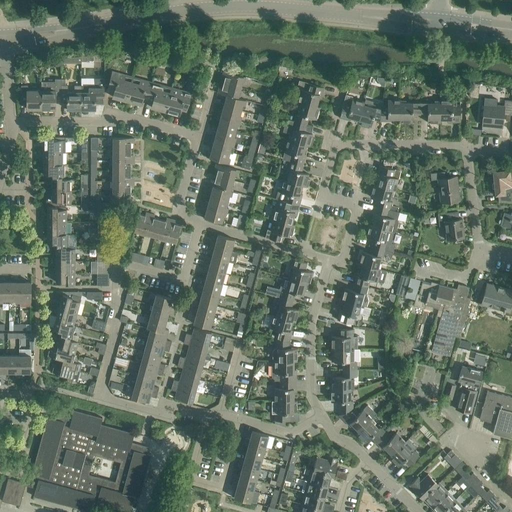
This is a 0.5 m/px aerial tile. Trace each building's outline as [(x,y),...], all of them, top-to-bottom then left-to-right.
[(82,62),(82,56),(62,58),(62,63),(80,64),(80,67),(82,67),(82,62)] [(244,82),(245,77),(224,71),(222,76),(225,77),(224,83),(241,87),(248,90),(249,90),(251,84),(244,82)] [(127,101),(133,78),(112,72),(110,80),(108,90),(114,91),(113,97),(127,101)] [(148,100),(152,83),(133,78),(127,101),(141,104),(142,99),(148,100)] [(55,96),(58,96),(58,79),(55,79),(55,82),(48,82),(48,91),(41,91),(41,109),(55,109),(55,96)] [(81,109),(81,86),(74,85),(74,92),(67,92),(67,86),(65,86),(65,79),(61,79),(58,79),(58,96),(61,96),(61,103),(67,103),(67,109),(81,109)] [(88,86),(81,86),(81,109),(95,109),(95,103),(104,104),(105,79),(95,79),(95,92),(88,92),(88,86)] [(324,87),(308,83),(299,80),(297,88),(293,100),(301,102),(320,107),(317,106),(320,95),(322,95),(324,87)] [(165,111),(172,88),(152,83),(148,100),(153,102),(151,107),(165,111)] [(241,87),(224,83),(222,89),(219,88),(218,93),(224,94),(240,98),(246,100),(248,90),(241,87)] [(41,109),(41,91),(28,91),(28,85),(21,85),(21,103),(27,103),(27,109),(41,109)] [(191,93),(172,88),(165,111),(179,115),(181,109),(186,111),(191,93)] [(268,102),(270,96),(265,94),(260,93),(257,103),(267,106),(268,102)] [(244,105),(246,100),(240,98),(224,94),(223,99),(225,99),(224,105),(241,110),(243,104),(244,105)] [(359,123),(365,100),(346,94),(344,101),(340,117),(347,120),(348,117),(359,120),(358,123),(359,123)] [(380,121),(382,107),(381,107),(376,106),(375,108),(364,105),(365,100),(359,123),(371,126),(373,119),(380,121)] [(400,122),(400,100),(388,100),(388,107),(382,107),(380,121),(388,121),(388,119),(400,119),(400,122)] [(413,115),(420,114),(420,101),(412,100),(412,103),(401,103),(401,100),(400,100),(400,122),(413,122),(413,115)] [(440,122),(440,100),(440,103),(428,103),(428,101),(420,101),(420,114),(427,114),(427,122),(440,122)] [(460,122),(460,100),(440,100),(440,122),(449,122),(449,119),(452,119),(452,122),(460,122)] [(504,114),(511,114),(511,101),(505,101),(504,106),(484,104),(482,125),(503,127),(504,114)] [(316,119),(320,107),(301,102),(298,113),(296,113),(294,121),(307,124),(309,117),(316,119)] [(241,110),(224,105),(222,111),(219,111),(218,115),(240,121),(241,117),(240,116),(241,110)] [(239,126),(240,121),(218,115),(217,120),(220,120),(218,126),(235,131),(237,126),(239,126)] [(307,124),(294,121),(286,119),(283,132),(292,134),(291,140),(288,139),(288,140),(306,145),(306,144),(309,145),(312,134),(305,132),(307,124)] [(235,131),(218,126),(217,132),(214,131),(213,136),(234,142),(236,138),(234,137),(235,131)] [(233,147),(234,142),(213,136),(211,140),(214,141),(213,147),(230,152),(231,146),(233,147)] [(62,153),(62,141),(65,141),(65,137),(44,137),(44,150),(53,150),(53,153),(62,153)] [(88,138),(76,138),(76,143),(81,143),(81,153),(88,153),(88,138)] [(134,138),(120,138),(111,138),(111,143),(113,143),(112,149),(131,149),(131,143),(134,143),(134,138)] [(306,145),(288,140),(285,152),(283,159),(290,161),(303,165),(305,157),(303,157),(304,153),(309,155),(311,147),(306,145)] [(230,152),(213,147),(211,153),(208,152),(207,157),(228,163),(230,158),(228,158),(230,152)] [(131,155),(131,149),(112,149),(112,154),(111,154),(111,160),(134,160),(134,155),(131,155)] [(62,164),(62,153),(53,153),(53,150),(44,150),(44,162),(53,162),(53,165),(65,165),(65,164),(62,164)] [(134,164),(134,160),(111,160),(111,164),(112,164),(112,170),(131,171),(131,164),(134,164)] [(301,172),(303,165),(290,161),(288,169),(290,169),(287,180),(284,179),(284,180),(305,186),(309,174),(301,172)] [(64,177),(65,165),(53,165),(53,162),(44,162),(44,174),(53,174),(53,177),(63,177),(64,177)] [(238,170),(216,164),(215,169),(218,170),(216,176),(233,180),(234,174),(237,175),(238,170)] [(398,178),(400,171),(396,170),(380,165),(377,173),(380,174),(377,185),(374,184),(374,185),(396,191),(399,179),(398,178)] [(131,177),(131,171),(112,170),(112,176),(110,176),(110,181),(134,181),(134,177),(131,177)] [(496,195),(498,195),(499,201),(511,203),(511,190),(511,184),(511,183),(511,172),(510,172),(510,170),(493,172),(496,195)] [(431,173),(431,180),(438,179),(441,203),(460,200),(457,177),(446,178),(445,172),(431,173)] [(233,180),(216,176),(214,181),(212,181),(211,185),(232,191),(234,186),(231,186),(233,180)] [(62,179),(63,177),(53,177),(53,189),(62,189),(62,192),(71,192),(71,179),(62,179)] [(305,187),(305,186),(284,180),(281,192),(278,191),(276,199),(278,199),(299,205),(301,198),(299,197),(302,186),(305,187)] [(134,186),(134,181),(110,181),(110,186),(112,186),(112,192),(131,192),(131,186),(134,186)] [(231,196),(232,191),(211,185),(209,190),(212,190),(210,196),(227,201),(228,195),(231,196)] [(389,201),(392,190),(395,191),(396,191),(374,185),(370,197),(378,199),(376,206),(389,209),(391,202),(389,201)] [(71,204),(71,192),(62,192),(62,189),(53,189),(52,200),(48,200),(48,205),(61,205),(61,204),(71,204)] [(131,198),(131,192),(112,192),(112,198),(111,198),(111,203),(134,203),(134,198),(131,198)] [(227,201),(210,196),(209,202),(206,202),(205,206),(227,212),(228,207),(225,206),(227,201)] [(297,213),(299,205),(278,199),(276,206),(275,206),(271,218),(295,225),(295,224),(292,224),(295,212),(297,213)] [(225,216),(227,212),(205,206),(204,211),(206,211),(205,218),(222,222),(224,216),(225,216)] [(400,212),(389,209),(376,206),(373,213),(376,214),(373,225),(370,224),(370,225),(391,231),(394,232),(397,230),(399,223),(398,220),(400,212)] [(48,207),(48,219),(57,219),(57,222),(66,222),(66,209),(58,209),(58,207),(48,207)] [(447,240),(464,238),(462,218),(456,219),(455,212),(458,212),(458,211),(438,214),(439,226),(445,225),(447,240)] [(511,211),(511,212),(511,214),(504,213),(500,225),(509,228),(511,220),(511,219),(511,211)] [(144,235),(150,214),(146,213),(145,215),(139,214),(134,231),(140,232),(139,234),(144,235)] [(155,237),(160,219),(154,218),(155,215),(150,214),(144,235),(148,237),(149,235),(155,237)] [(236,226),(243,228),(246,216),(239,215),(236,226)] [(165,241),(171,219),(167,218),(166,221),(160,219),(155,237),(161,238),(160,240),(165,241)] [(291,237),(295,225),(271,218),(271,219),(276,220),(273,231),(268,229),(266,238),(282,242),(284,235),(291,237)] [(66,234),(66,222),(57,222),(57,219),(48,219),(48,231),(57,231),(57,234),(68,234),(68,233),(66,234)] [(176,242),(180,228),(181,225),(175,223),(176,221),(171,219),(165,241),(169,242),(170,241),(176,242)] [(391,243),(394,232),(391,231),(370,225),(367,237),(374,239),(372,246),(393,252),(395,244),(391,243)] [(68,247),(68,234),(57,234),(57,231),(48,231),(48,243),(57,243),(57,246),(66,246),(66,247),(68,247)] [(231,251),(234,239),(218,235),(216,243),(211,242),(210,245),(231,251)] [(228,262),(231,251),(210,245),(210,248),(214,249),(212,257),(228,262)] [(66,249),(66,247),(66,246),(57,246),(56,258),(66,258),(66,261),(75,261),(75,249),(66,249)] [(391,260),(393,252),(372,246),(370,253),(363,251),(359,264),(380,269),(378,268),(380,260),(388,261),(388,259),(391,260)] [(109,261),(109,249),(97,249),(97,261),(109,261)] [(225,273),(228,262),(212,257),(210,265),(205,264),(204,267),(225,273)] [(75,273),(75,261),(66,261),(66,258),(56,258),(56,270),(66,270),(66,273),(75,273)] [(305,270),(307,263),(294,259),(288,278),(306,283),(309,284),(312,272),(305,270)] [(109,273),(109,261),(97,261),(97,273),(109,273)] [(387,271),(380,269),(359,264),(362,265),(359,276),(357,275),(355,283),(368,287),(370,280),(377,282),(377,281),(383,283),(387,271)] [(222,284),(225,273),(204,267),(203,270),(208,271),(206,279),(222,284)] [(75,285),(75,273),(66,273),(66,270),(56,270),(56,282),(65,282),(65,285),(75,285)] [(109,285),(109,273),(97,273),(97,285),(109,285)] [(303,295),(306,283),(288,278),(285,290),(281,289),(279,297),(293,300),(295,293),(303,295)] [(9,300),(9,282),(3,282),(3,279),(0,279),(0,301),(4,302),(4,300),(9,300)] [(20,302),(20,279),(15,279),(15,282),(9,282),(9,300),(15,300),(15,302),(20,302)] [(31,300),(31,282),(25,282),(25,279),(20,279),(20,302),(25,302),(25,300),(31,300)] [(219,295),(222,284),(206,279),(204,287),(199,286),(198,289),(219,295)] [(399,282),(396,294),(403,296),(407,284),(399,282)] [(425,305),(439,309),(437,316),(441,317),(431,351),(450,356),(455,337),(460,338),(471,299),(466,297),(469,287),(458,284),(457,290),(446,287),(446,289),(439,287),(439,285),(431,283),(431,284),(422,282),(419,294),(416,293),(413,306),(424,309),(425,305)] [(366,294),(368,287),(355,283),(353,290),(345,288),(342,300),(363,306),(366,307),(368,300),(367,294),(366,294)] [(509,312),(511,301),(511,290),(487,283),(481,304),(509,312)] [(216,306),(219,295),(198,289),(197,292),(202,294),(200,301),(216,306)] [(63,294),(60,306),(69,309),(68,312),(77,314),(82,297),(73,295),(73,297),(63,294)] [(173,298),(156,294),(153,305),(174,311),(175,308),(170,307),(173,298)] [(291,308),(293,300),(279,297),(277,304),(280,305),(276,316),(273,315),(273,316),(295,321),(299,309),(291,308)] [(361,313),(363,306),(342,300),(342,301),(345,301),(342,313),(340,312),(337,320),(358,326),(361,324),(363,317),(361,313)] [(213,317),(216,306),(200,301),(198,309),(193,308),(192,311),(213,317)] [(173,314),(174,311),(153,305),(150,316),(166,321),(168,313),(173,314)] [(69,309),(60,306),(57,318),(65,320),(65,323),(74,325),(77,314),(68,312),(69,309)] [(210,328),(213,317),(192,311),(191,314),(196,315),(194,324),(210,328)] [(245,325),(246,318),(247,315),(238,312),(235,323),(240,324),(245,325)] [(164,329),(166,321),(150,316),(147,328),(150,329),(165,333),(168,333),(169,330),(164,329)] [(295,322),(295,321),(273,316),(270,328),(277,330),(275,339),(290,340),(292,333),(289,332),(292,321),(295,322)] [(65,320),(57,318),(53,330),(62,332),(61,335),(71,337),(73,338),(76,326),(74,325),(65,323),(65,320)] [(104,331),(106,322),(100,321),(94,319),(92,327),(104,331)] [(211,333),(194,328),(197,329),(195,336),(186,333),(185,338),(208,345),(211,333)] [(163,339),(165,333),(150,329),(147,340),(170,347),(172,342),(163,339)] [(358,337),(353,337),(353,329),(339,329),(339,336),(332,336),(332,349),(335,349),(353,349),(358,349),(358,337)] [(19,338),(19,333),(8,333),(8,342),(12,342),(12,338),(19,338)] [(70,340),(71,337),(61,335),(58,346),(67,349),(66,352),(75,354),(78,342),(70,340)] [(222,348),(233,351),(237,340),(226,336),(222,348)] [(205,356),(208,345),(185,338),(184,343),(192,346),(190,352),(205,356)] [(290,348),(290,340),(275,339),(275,349),(273,351),(273,358),(274,360),(274,361),(297,361),(297,348),(290,348)] [(169,351),(170,347),(147,340),(144,352),(159,356),(161,349),(169,351)] [(80,355),(75,354),(66,352),(67,349),(58,346),(56,352),(49,350),(47,356),(63,360),(62,363),(72,366),(71,368),(76,370),(80,355)] [(353,361),(353,349),(335,349),(334,362),(342,362),(342,369),(356,369),(356,361),(353,361)] [(157,362),(159,356),(144,352),(141,363),(164,370),(165,365),(157,362)] [(202,368),(205,356),(190,352),(189,359),(180,356),(179,361),(202,368)] [(19,377),(19,356),(8,355),(8,372),(15,372),(15,377),(19,377)] [(31,356),(19,356),(19,377),(22,377),(22,373),(31,373),(31,356)] [(84,357),(83,363),(91,365),(92,359),(84,357)] [(217,360),(215,368),(228,371),(230,363),(217,360)] [(199,379),(202,368),(179,361),(177,366),(186,369),(184,375),(199,379)] [(297,361),(274,361),(274,374),(279,373),(279,381),(296,381),(296,373),(294,373),(294,361),(297,361)] [(79,371),(76,370),(71,368),(72,366),(62,363),(61,369),(54,367),(52,373),(68,377),(67,380),(76,382),(79,371)] [(163,375),(164,370),(141,363),(138,375),(152,379),(154,372),(163,375)] [(462,366),(461,371),(458,381),(463,382),(462,387),(477,391),(482,372),(462,366)] [(98,376),(100,369),(91,367),(89,373),(98,376)] [(118,369),(113,368),(110,380),(121,383),(121,382),(120,382),(121,377),(116,376),(118,369)] [(356,377),(356,369),(342,369),(342,376),(334,376),(334,389),(331,389),(350,389),(353,389),(353,377),(356,377)] [(151,386),(152,379),(138,375),(135,387),(158,393),(159,388),(151,386)] [(195,391),(199,379),(184,375),(182,382),(174,379),(172,385),(195,391)] [(296,389),(296,381),(279,381),(279,388),(274,388),(274,401),(294,401),(294,389),(296,389)] [(220,398),(223,386),(211,383),(208,395),(220,398)] [(452,399),(456,385),(448,383),(444,397),(452,399)] [(192,403),(195,391),(172,385),(171,389),(180,392),(178,398),(175,397),(175,398),(192,403)] [(156,398),(158,393),(135,387),(131,398),(149,403),(146,402),(148,395),(156,398)] [(471,413),(473,403),(477,391),(462,387),(456,409),(471,413)] [(350,401),(350,389),(331,389),(331,402),(339,402),(339,415),(352,409),(352,401),(350,401)] [(511,438),(511,397),(488,390),(480,419),(495,424),(492,433),(511,438)] [(297,401),(294,401),(274,401),(272,401),(272,413),(275,413),(275,421),(289,421),(289,413),(297,413),(297,401)] [(370,421),(372,418),(377,414),(367,404),(363,409),(357,414),(352,409),(339,415),(348,424),(350,423),(358,431),(356,433),(357,434),(370,421)] [(151,455),(146,453),(147,449),(131,444),(134,433),(134,434),(101,425),(102,418),(74,411),(75,410),(74,410),(72,419),(66,417),(67,415),(57,412),(56,419),(47,417),(32,473),(44,476),(43,480),(38,479),(34,496),(90,511),(92,503),(127,511),(130,511),(134,497),(139,498),(147,465),(150,455),(151,455)] [(378,428),(370,421),(357,434),(365,442),(371,437),(376,442),(385,433),(379,427),(378,428)] [(268,435),(259,433),(252,431),(250,439),(246,438),(245,441),(265,446),(268,435)] [(390,437),(385,433),(376,442),(381,448),(383,446),(391,455),(389,457),(390,457),(405,442),(395,432),(390,437)] [(430,439),(427,442),(432,447),(437,441),(439,440),(433,433),(428,438),(430,439)] [(419,456),(413,450),(414,449),(414,447),(407,440),(405,442),(390,457),(398,466),(404,461),(409,466),(419,456)] [(262,458),(265,446),(245,441),(244,444),(248,446),(246,453),(262,458)] [(297,454),(301,452),(298,447),(293,450),(289,464),(294,465),(297,454)] [(450,463),(457,456),(451,450),(447,454),(444,457),(450,463)] [(262,458),(246,453),(244,461),(240,460),(239,463),(259,469),(262,458)] [(311,470),(331,476),(333,476),(338,458),(326,455),(327,456),(325,463),(316,460),(317,457),(313,470),(311,470)] [(462,461),(457,456),(450,463),(455,468),(462,461)] [(259,469),(239,463),(238,466),(242,468),(240,475),(256,480),(259,469)] [(462,477),(467,472),(464,468),(459,473),(462,477)] [(328,487),(331,476),(311,470),(308,481),(328,487)] [(470,485),(478,478),(473,473),(470,475),(467,472),(462,477),(470,485)] [(256,480),(240,475),(238,483),(234,482),(233,485),(253,491),(256,480)] [(422,499),(439,482),(437,484),(430,476),(424,482),(418,477),(409,485),(422,499)] [(480,485),(483,483),(478,478),(470,485),(478,493),(483,489),(480,485)] [(325,498),(328,487),(308,481),(305,480),(302,492),(305,493),(325,498)] [(20,506),(26,483),(20,481),(14,504),(20,506)] [(433,505),(447,491),(439,482),(422,499),(423,499),(423,498),(425,500),(426,499),(433,505)] [(253,491),(233,485),(232,488),(236,490),(234,498),(250,502),(253,491)] [(487,502),(494,494),(489,489),(487,492),(483,489),(478,493),(487,502)] [(442,511),(455,499),(447,491),(433,505),(439,511),(438,511),(442,511)] [(322,509),(325,498),(305,493),(302,504),(322,509)] [(499,499),(494,494),(487,502),(495,510),(499,505),(496,502),(499,499)] [(459,511),(464,508),(455,499),(442,511),(459,511)]
